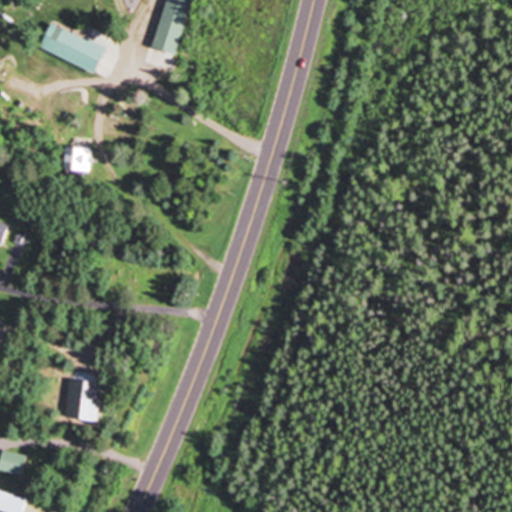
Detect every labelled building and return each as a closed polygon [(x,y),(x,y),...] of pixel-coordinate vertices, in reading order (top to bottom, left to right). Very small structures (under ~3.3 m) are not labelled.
[(169,0),(156,48),(180,55),(196,0),(169,0)] [(98,74),(109,49),(54,26),(43,51),(98,74)] [(93,148),(66,148),(66,172),(93,172),(93,148)] [(0,243),(4,245),(12,228),(0,222),(0,243)] [(1,472),(26,476),(30,456),(5,451),(1,472)] [(27,511),(32,495),(0,487),(0,511),(27,511)]
